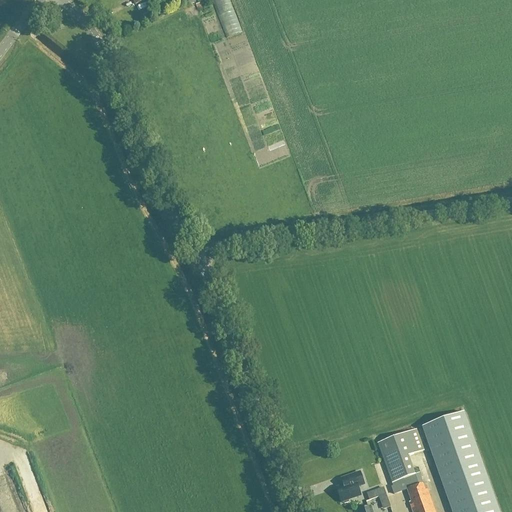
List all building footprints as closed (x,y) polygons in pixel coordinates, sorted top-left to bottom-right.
[(241,33),(228,0),(211,0),(226,39),(241,33)] [(250,43),(233,47),(235,56),(252,51),(250,43)] [(267,138),(271,148),(281,144),(278,134),(267,138)] [(422,428),(452,511),(498,511),(464,413),(422,428)] [(424,451),(416,430),(377,444),(392,484),(393,484),(396,494),(407,490),(412,503),(409,503),(412,511),(434,511),(427,490),(425,491),(423,485),(419,475),(416,476),(409,456),(424,451)] [(348,502),(348,501),(360,497),(357,488),(364,485),(360,473),(340,480),(343,487),(336,489),(341,503),(343,503),(343,504),(344,504),(348,503),(348,502)]
